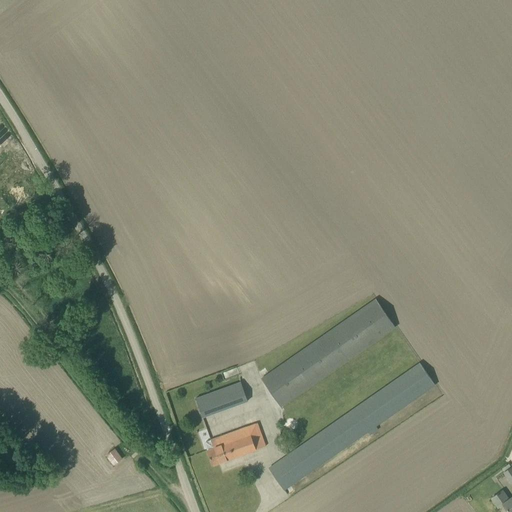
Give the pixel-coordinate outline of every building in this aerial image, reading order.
[(261,379),(281,407),(395,326),(375,298),(261,379)] [(375,426),(435,385),(420,363),(288,455),(268,468),(283,490),(367,431),(370,435),(378,430),(375,426)] [(195,398),(202,417),(247,401),(241,382),(195,398)] [(265,446),(257,423),(205,442),(204,444),(212,466),(265,446)] [(106,455),(114,465),(122,459),(114,449),(106,455)] [(106,454),(102,457),(110,467),(113,464),(106,454)] [(503,504),(508,511),(511,511),(511,496),(509,499),(502,491),(491,498),(498,508),(503,504)]
